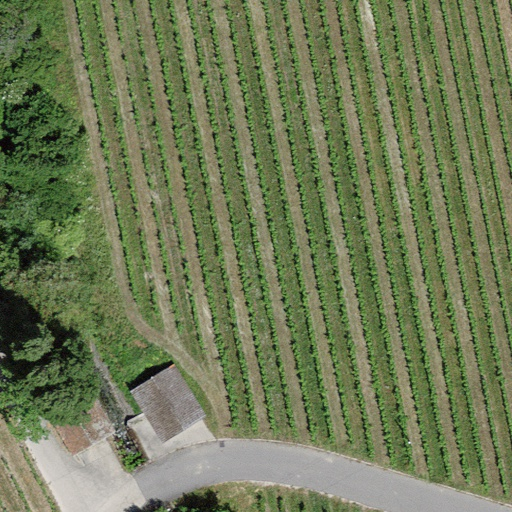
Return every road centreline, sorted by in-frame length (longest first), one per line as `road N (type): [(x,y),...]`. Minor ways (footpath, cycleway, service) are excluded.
road 1 (unclassified): [(400,511),(63,476),(81,511)]
road 2 (track): [(63,476),(0,362)]
